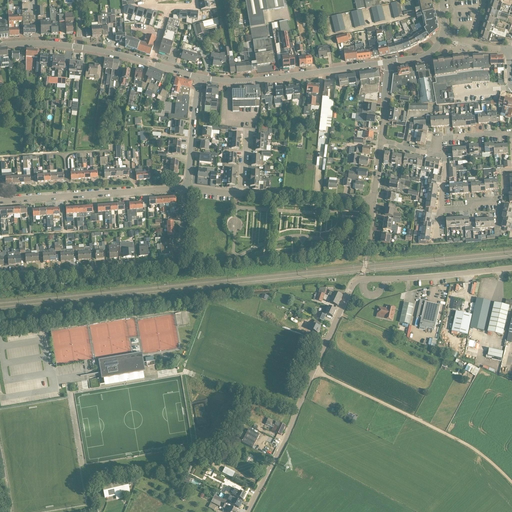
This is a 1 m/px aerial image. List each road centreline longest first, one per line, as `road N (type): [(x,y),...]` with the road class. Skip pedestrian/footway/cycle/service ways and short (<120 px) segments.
road 1 (residential): [(0,277),(166,263),(186,189)]
road 2 (residential): [(248,511),(349,290)]
road 3 (track): [(511,484),(452,437),(312,370)]
road 4 (tertiary): [(198,77),(262,79),(388,61)]
road 5 (residential): [(0,201),(186,189)]
road 6 (residential): [(387,279),(511,268)]
